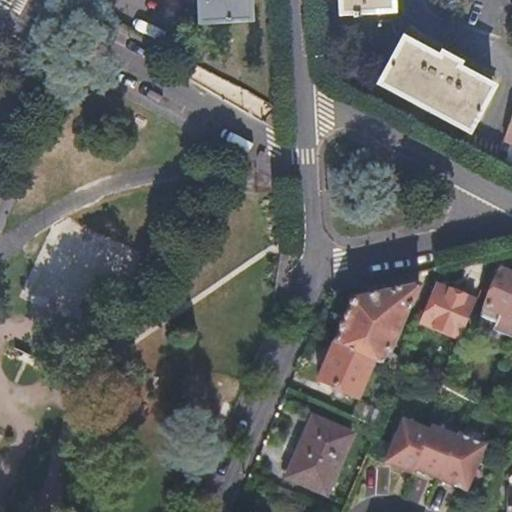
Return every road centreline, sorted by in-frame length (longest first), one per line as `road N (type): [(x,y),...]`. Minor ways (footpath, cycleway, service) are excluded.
road 1 (residential): [(308,153),(12,0)]
road 2 (residential): [(209,511),(312,273)]
road 3 (residential): [(511,202),(356,118),(306,107)]
road 4 (residential): [(312,273),(511,232)]
road 5 (residential): [(312,273),(308,153)]
